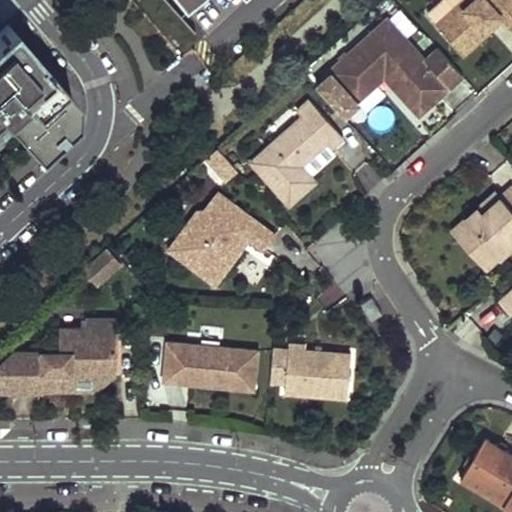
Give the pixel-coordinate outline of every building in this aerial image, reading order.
[(179,0),(189,12),(209,0),(247,0),(251,4),(255,0),(179,0)] [(440,0),(428,12),(441,27),(471,0),(440,0)] [(511,26),(511,0),(471,0),(441,27),(464,53),(487,32),(484,28),(500,14),(511,26)] [(0,128),(6,123),(17,113),(42,140),(68,116),(70,93),(40,60),(18,80),(10,71),(32,51),(2,18),(0,19),(0,128)] [(436,99),(463,75),(437,48),(425,59),(387,18),(329,70),(353,96),(381,71),(384,75),(412,106),(428,91),(436,99)] [(40,60),(32,51),(10,71),(18,80),(40,60)] [(353,96),(356,100),(384,75),(381,71),(353,96)] [(412,106),(419,114),(436,99),(428,91),(412,106)] [(331,147),(343,137),(309,99),(297,110),(301,115),(251,161),(289,204),(316,180),(302,164),(326,143),(331,147)] [(238,169),(218,147),(207,157),(227,179),(238,169)] [(451,231),(476,258),(489,246),(499,257),(511,245),(511,185),(500,195),(482,212),(478,207),(451,231)] [(500,195),(496,190),(478,207),(482,212),(500,195)] [(168,248),(215,284),(241,249),(234,244),(243,233),(264,250),(276,235),(219,191),(205,209),(207,223),(198,234),(186,224),(168,248)] [(205,209),(194,214),(186,224),(198,234),(207,223),(205,209)] [(476,258),(486,269),(499,257),(489,246),(476,258)] [(107,249),(83,270),(96,285),(120,264),(107,249)] [(511,289),(500,301),(511,312),(511,311),(511,289)] [(361,302),(373,319),(383,312),(372,295),(361,302)] [(0,362),(0,392),(91,395),(115,377),(115,319),(85,319),(84,329),(59,329),(58,352),(14,349),(0,362)] [(258,350),(167,340),(163,380),(181,382),(182,377),(216,380),(216,385),(254,390),(258,350)] [(273,348),(271,380),(286,381),(285,392),(347,397),(351,353),(305,349),(305,345),(288,344),(288,349),(273,348)] [(511,491),(511,490),(511,453),(484,437),(460,477),(504,504),(511,491)]
